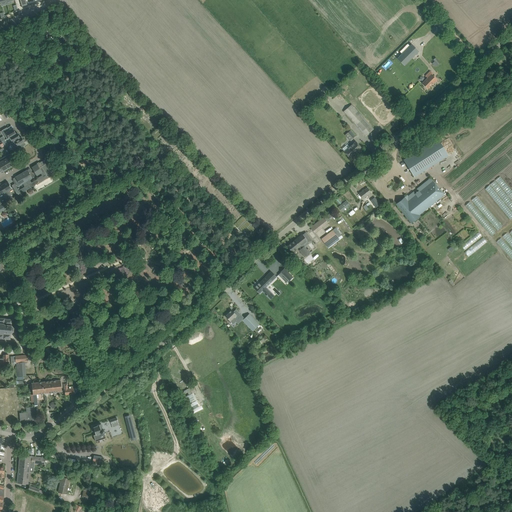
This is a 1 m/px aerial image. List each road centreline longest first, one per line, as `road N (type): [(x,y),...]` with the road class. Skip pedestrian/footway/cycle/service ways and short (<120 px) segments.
road 1 (unclassified): [(8,434),(29,438),(44,430),(155,349),(478,61)]
road 2 (track): [(0,246),(125,174),(157,140),(243,231)]
road 3 (track): [(0,38),(120,177)]
